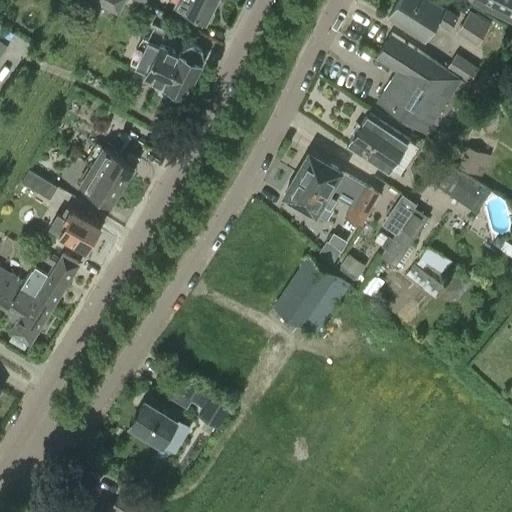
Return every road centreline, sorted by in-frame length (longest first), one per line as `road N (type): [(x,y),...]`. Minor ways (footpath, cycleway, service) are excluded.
road 1 (residential): [(18,437),(81,420),(100,401),(254,162),(339,0)]
road 2 (residential): [(18,437),(131,252),(266,0)]
